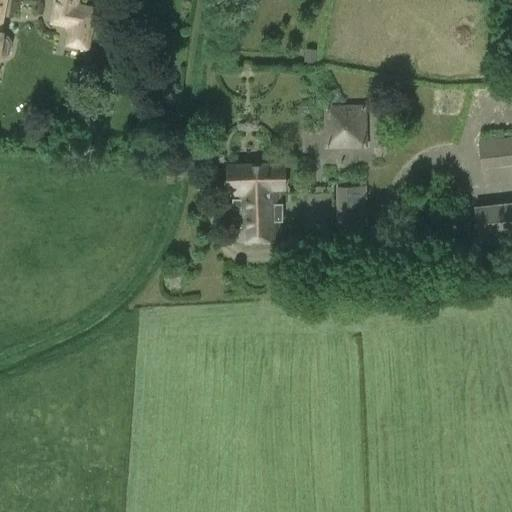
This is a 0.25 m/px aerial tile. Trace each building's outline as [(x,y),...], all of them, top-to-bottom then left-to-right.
[(79,0),(53,0),(49,24),(67,29),(64,46),(89,52),(98,7),(79,4),(79,0)] [(24,119),(72,94),(66,83),(77,77),(60,46),(1,77),(24,119)] [(326,142),(366,142),(367,104),(326,104),(326,142)] [(482,168),(511,164),(511,136),(479,140),(482,168)] [(229,191),(234,191),(235,239),(281,238),(280,188),(287,188),(285,161),(227,164),(229,191)] [(337,183),(337,224),(366,224),(366,183),(337,183)] [(480,244),(511,240),(511,201),(475,205),(480,244)]
